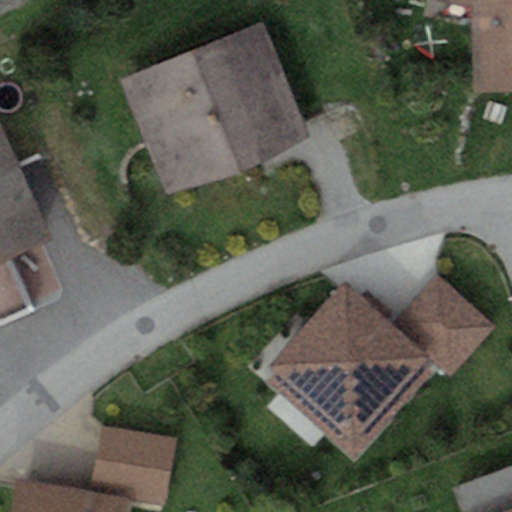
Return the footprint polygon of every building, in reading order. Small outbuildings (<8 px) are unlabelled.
[(474,91),(511,89),(511,0),(442,0),(473,8),(474,91)] [(263,21),(120,77),(165,192),(309,136),(263,21)] [(0,121),(0,259),(51,236),(0,121)] [(0,318),(25,307),(9,271),(0,274),(0,318)] [(345,279),(262,373),(357,456),(438,364),(452,376),(498,324),(439,272),(395,322),(345,279)] [(92,489),(17,477),(11,511),(126,511),(129,498),(165,503),(175,438),(102,426),(92,489)] [(459,511),(511,511),(511,465),(451,487),(459,511)]
